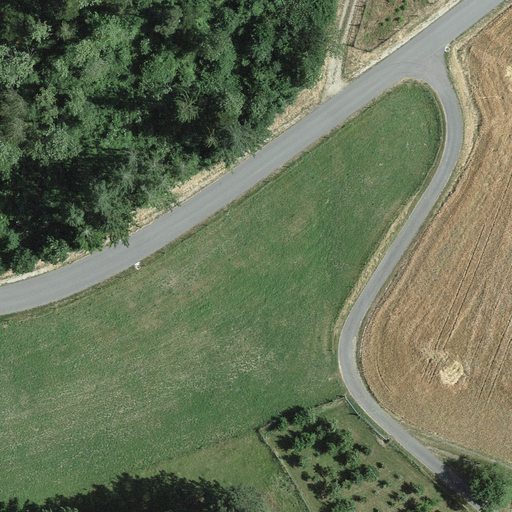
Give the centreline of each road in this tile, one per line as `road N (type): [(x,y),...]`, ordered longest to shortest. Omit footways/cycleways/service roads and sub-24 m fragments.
road 1 (residential): [(0,299),(111,261),(484,0)]
road 2 (track): [(422,48),(454,118),(450,158),(354,319),(348,373),(372,409),(485,511)]
